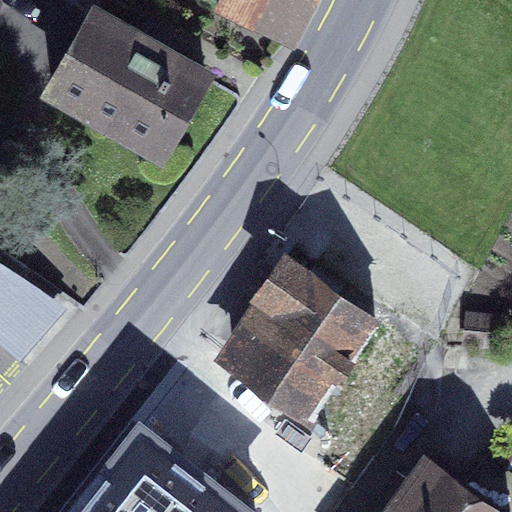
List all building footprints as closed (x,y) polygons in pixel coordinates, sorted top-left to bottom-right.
[(218,0),(217,3),(288,39),(307,0),(218,0)] [(207,78),(98,15),(54,90),(163,153),(207,78)] [(0,200),(9,187),(0,181),(0,200)] [(0,345),(15,358),(58,307),(0,257),(0,345)] [(408,346),(288,258),(249,310),(265,321),(235,363),(349,447),(381,403),(371,396),(408,346)] [(254,511),(120,421),(64,511),(254,511)] [(395,507),(391,511),(499,511),(429,461),(413,483),(397,471),(379,496),(395,507)]
